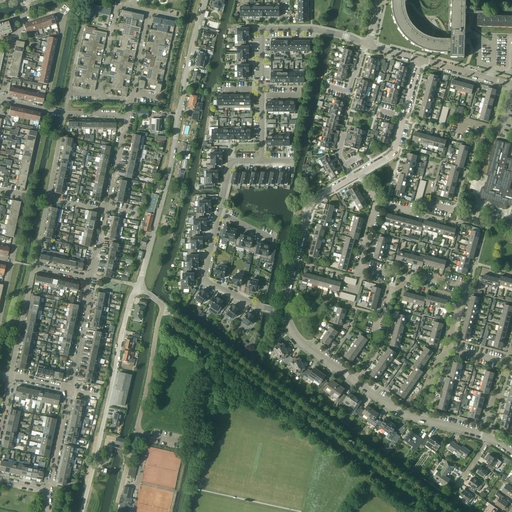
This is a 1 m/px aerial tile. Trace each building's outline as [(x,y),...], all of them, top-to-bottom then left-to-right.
[(211,0),(211,1),(214,2),(213,5),(214,5),(213,7),(219,9),(220,6),(221,4),(222,4),(223,0),(211,0)] [(308,0),(298,0),(298,11),(308,11),(308,0)] [(464,58),(465,31),(466,1),(449,0),(448,31),(451,31),(451,36),(453,36),(453,42),(450,41),(440,41),(438,41),(436,40),(434,40),(432,40),(430,39),(429,38),(425,37),(423,36),(421,35),(420,34),(418,33),(417,32),(415,30),(414,29),(413,27),(411,26),(410,24),(409,22),(408,20),(407,18),(406,16),(405,14),(405,12),(404,10),(404,8),(404,6),(404,3),(404,1),(403,0),(391,0),(392,1),(392,3),(392,5),(392,7),(392,9),(392,12),(393,14),(394,17),(394,19),(395,21),(396,24),(398,26),(399,28),(400,30),(401,32),(403,34),(404,36),(406,37),(407,39),(409,40),(411,42),(413,43),(415,45),(417,46),(419,47),(421,48),(423,49),(425,50),(428,51),(430,51),(432,52),(435,52),(437,52),(440,53),(448,53),(448,51),(451,51),(450,57),(464,58)] [(111,9),(92,5),(90,4),(87,17),(95,19),(96,13),(109,16),(111,9)] [(252,7),(240,7),(240,12),(241,12),(241,17),(252,17),(252,7)] [(263,7),(252,7),(252,17),(260,17),(263,17),(263,7)] [(273,7),(263,7),(263,17),(265,17),(273,17),(273,7)] [(132,13),(122,11),(120,16),(122,17),(123,16),(127,17),(125,24),(130,25),(132,13)] [(308,11),(298,11),(298,23),(304,23),(304,22),(308,22),(308,11)] [(143,16),(132,13),(130,25),(135,26),(136,19),(139,20),(140,21),(142,21),(143,16)] [(511,16),(482,16),(482,15),(477,15),(477,18),(474,18),(474,26),(477,26),(477,27),(511,27),(511,16)] [(164,20),(153,18),(152,23),(154,24),(155,23),(158,24),(156,31),(161,32),(164,20)] [(175,22),(164,20),(161,32),(166,33),(168,26),(171,26),(171,27),(173,28),(175,22)] [(2,23),(0,23),(0,36),(11,33),(8,22),(2,24),(2,23)] [(130,25),(125,24),(122,24),(119,23),(118,28),(120,29),(121,28),(124,29),(122,36),(127,37),(130,25)] [(132,38),(134,31),(137,32),(138,33),(139,33),(141,28),(138,27),(135,26),(130,25),(127,37),(132,38)] [(249,35),(249,29),(244,29),(244,26),(238,26),(238,29),(235,29),(235,35),(238,35),(249,35)] [(96,31),(95,30),(85,28),(82,40),(84,41),(85,38),(89,38),(88,42),(93,43),(96,31)] [(212,39),(213,33),(214,34),(214,33),(217,34),(217,32),(215,31),(208,29),(207,32),(203,31),(202,36),(204,37),(204,38),(204,39),(205,40),(206,40),(209,41),(209,38),(212,39)] [(156,31),(150,30),(149,35),(151,36),(152,35),(155,36),(154,43),(159,44),(161,32),(156,31)] [(107,33),(96,31),(93,43),(98,44),(100,36),(103,37),(104,38),(106,38),(107,33)] [(172,34),(166,33),(161,32),(159,44),(163,45),(165,38),(168,38),(169,39),(171,40),(172,34)] [(127,37),(122,36),(118,36),(116,35),(115,40),(117,41),(118,40),(121,41),(120,48),(125,49),(127,37)] [(249,41),(249,35),(238,35),(238,44),(244,44),(244,41),(249,41)] [(136,39),(132,38),(127,37),(125,49),(129,50),(131,43),(134,44),(135,45),(137,45),(138,40),(136,39)] [(88,42),(84,41),(82,40),(81,46),(83,46),(84,45),(88,46),(86,54),(91,55),(93,43),(88,42)] [(288,51),(288,41),(285,41),(285,42),(277,42),(277,51),(288,51)] [(299,51),(299,42),(291,42),(291,41),(288,41),(288,51),(299,51)] [(159,44),(154,43),(150,42),(148,42),(147,47),(149,48),(150,47),(153,48),(151,55),(156,56),(159,44)] [(311,51),(311,46),(310,46),(310,42),(299,42),(299,51),(311,51)] [(102,45),(98,44),(93,43),(91,55),(96,56),(97,48),(100,49),(101,50),(103,50),(104,45),(102,45)] [(168,46),(163,45),(159,44),(156,56),(161,57),(162,50),(166,50),(166,51),(168,52),(169,46),(168,46)] [(249,53),(249,47),(244,47),(244,44),(238,44),(238,53),(249,53)] [(125,49),(120,48),(116,48),(114,47),(113,52),(115,53),(116,52),(119,53),(117,60),(122,61),(125,49)] [(134,57),(135,52),(131,51),(129,50),(125,49),(122,61),(127,62),(127,61),(129,55),(132,56),(132,57),(134,57)] [(344,49),(343,53),(343,54),(353,57),(357,58),(357,56),(352,55),(353,52),(344,49)] [(91,55),(86,54),(82,53),(80,52),(79,58),(81,58),(82,57),(85,58),(83,66),(88,67),(91,55)] [(204,61),(205,57),(203,56),(204,54),(198,52),(197,55),(196,59),(204,61)] [(249,60),(249,53),(238,53),(238,62),(244,62),(244,60),(249,60)] [(156,56),(151,55),(147,54),(145,54),(144,59),(146,59),(147,59),(150,60),(149,67),(153,68),(156,56)] [(96,56),(91,55),(88,67),(93,68),(95,60),(98,61),(99,62),(100,62),(102,57),(100,57),(96,56)] [(161,57),(156,56),(153,68),(158,69),(160,62),(163,62),(164,63),(166,64),(167,58),(165,58),(161,57)] [(122,61),(117,60),(113,60),(111,59),(110,64),(112,65),(113,64),(116,65),(115,72),(120,73),(122,61)] [(202,69),(204,61),(196,59),(195,63),(196,63),(195,66),(198,66),(198,68),(202,69)] [(350,64),(351,61),(341,59),(340,63),(351,66),(354,67),(355,65),(350,64)] [(132,69),(133,64),(127,62),(122,61),(120,73),(124,74),(126,67),(129,68),(130,69),(132,69)] [(249,72),(249,65),(244,65),(244,62),(238,62),(238,72),(249,72)] [(88,67),(83,66),(79,65),(77,64),(76,70),(78,70),(79,69),(82,70),(81,78),(86,79),(88,67)] [(153,68),(149,67),(143,66),(142,71),(143,71),(144,71),(148,72),(147,77),(146,79),(151,80),(153,68)] [(97,69),(93,68),(88,67),(86,79),(90,80),(92,72),(95,73),(96,74),(98,74),(99,69),(97,69)] [(162,70),(158,69),(153,68),(151,80),(156,81),(157,74),(161,74),(161,75),(163,76),(164,70),(162,70)] [(198,82),(200,74),(198,74),(198,73),(203,74),(204,70),(199,69),(198,73),(193,72),(192,81),(198,82)] [(120,73),(115,72),(111,72),(109,71),(108,76),(110,77),(111,76),(114,77),(112,84),(117,85),(120,73)] [(249,78),(249,72),(238,72),(238,81),(244,81),(244,78),(249,78)] [(337,74),(336,80),(342,82),(343,79),(346,80),(347,75),(338,72),(337,74)] [(124,74),(120,73),(117,85),(122,86),(123,79),(127,80),(127,81),(129,81),(130,76),(128,75),(124,74)] [(86,79),(81,78),(77,77),(75,76),(73,86),(78,87),(78,85),(78,84),(78,82),(85,84),(86,79)] [(150,85),(151,80),(146,79),(140,78),(138,88),(143,89),(144,87),(143,86),(144,84),(150,85)] [(90,80),(86,79),(85,84),(91,85),(90,87),(90,88),(89,90),(94,91),(96,81),(95,81),(90,80)] [(160,82),(156,81),(151,80),(150,85),(156,86),(156,89),(155,89),(154,91),(160,92),(162,82),(160,82)] [(117,85),(112,84),(108,84),(106,83),(104,93),(111,94),(112,93),(110,92),(109,91),(110,89),(116,90),(117,85)] [(126,87),(122,86),(117,85),(116,90),(122,92),(122,94),(121,94),(120,96),(126,98),(128,88),(126,87)] [(198,99),(199,96),(190,94),(189,101),(196,102),(196,99),(198,99)] [(189,101),(187,108),(192,109),(192,110),(200,111),(201,108),(202,104),(196,102),(189,101)] [(329,104),(329,105),(330,105),(329,109),(332,110),(342,112),(343,108),(329,104)] [(329,109),(328,114),(331,114),(341,117),(342,117),(345,118),(346,116),(342,115),(341,115),(342,112),(332,110),(329,109)] [(339,121),(330,119),(327,118),(326,123),(329,124),(343,128),(343,126),(338,124),(339,121)] [(160,132),(161,119),(156,119),(155,125),(153,125),(153,130),(150,130),(150,132),(153,133),(153,134),(155,134),(155,133),(157,133),(157,132),(160,132)] [(326,123),(325,127),(327,128),(334,130),(335,131),(337,131),(338,128),(339,128),(342,129),(343,128),(339,127),(338,126),(329,124),(326,123)] [(334,130),(327,128),(325,127),(323,132),(334,135),(338,136),(338,134),(333,133),(334,130)] [(218,140),(218,130),(218,128),(209,128),(209,136),(212,136),(212,140),(218,140)] [(361,140),(362,136),(348,132),(348,134),(353,135),(352,138),(361,140)] [(331,142),(331,139),(322,137),(321,142),(335,145),(336,144),(331,142)] [(485,184),(484,188),(481,188),(482,188),(479,198),(486,200),(485,201),(492,203),(492,204),(499,206),(499,208),(506,210),(507,205),(511,205),(511,207),(511,209),(511,208),(511,159),(506,158),(508,152),(509,147),(510,144),(496,140),(496,141),(494,147),(493,147),(489,161),(490,162),(487,176),(488,176),(486,184),(485,183),(485,184)] [(359,150),(360,145),(346,141),(345,143),(350,144),(349,147),(359,150)] [(222,159),(222,153),(218,153),(218,150),(211,150),(211,159),(222,159)] [(321,160),(318,161),(321,167),(324,166),(332,162),(337,159),(336,158),(332,160),(331,160),(330,157),(326,159),(325,156),(320,158),(321,160)] [(222,165),(222,159),(211,159),(211,165),(207,165),(207,168),(213,168),(213,165),(222,165)] [(326,170),(335,166),(333,163),(338,161),(337,159),(332,162),(324,166),(326,170)] [(329,175),(337,170),(341,167),(341,166),(336,168),(335,166),(326,170),(329,175)] [(340,174),(338,172),(342,169),(341,167),(337,170),(329,175),(331,179),(340,174)] [(218,177),(218,171),(213,171),(213,168),(207,168),(207,177),(204,177),(218,177)] [(183,179),(185,170),(179,169),(177,178),(183,179)] [(240,186),(243,173),(243,172),(243,173),(240,173),(239,174),(234,172),(231,186),(231,185),(236,186),(236,185),(237,185),(238,184),(240,185),(240,186)] [(250,186),(253,173),(252,172),(252,173),(249,173),(249,174),(243,173),(240,186),(241,185),(245,186),(246,185),(247,185),(247,184),(250,185),(249,186),(250,186)] [(259,186),(262,173),(262,172),(262,173),(258,173),(258,174),(253,173),(250,186),(250,185),(255,186),(255,185),(256,185),(256,184),(259,185),(259,186)] [(268,186),(271,173),(271,172),(271,173),(268,173),(267,174),(262,173),(259,186),(259,185),(264,186),(264,185),(265,185),(266,184),(268,185),(268,186)] [(278,186),(281,173),(280,172),(280,173),(277,173),(277,174),(271,173),(268,186),(269,185),(273,186),(274,185),(275,185),(275,184),(278,185),(277,186),(278,186)] [(287,186),(290,173),(286,173),(286,174),(281,173),(278,186),(278,185),(283,186),(283,185),(284,185),(284,184),(287,185),(287,186)] [(218,184),(218,177),(204,177),(204,187),(213,187),(213,184),(218,184)] [(26,182),(17,180),(16,186),(23,187),(22,191),(24,192),(26,182)] [(359,192),(356,187),(348,191),(351,196),(359,192)] [(361,196),(359,192),(351,196),(354,201),(361,196)] [(151,194),(145,213),(146,213),(153,215),(158,195),(153,194),(151,194)] [(364,201),(361,196),(354,201),(357,205),(364,201)] [(19,202),(12,200),(11,205),(20,207),(22,198),(20,198),(19,202)] [(211,207),(211,201),(206,201),(206,198),(200,198),(200,207),(211,207)] [(367,206),(364,201),(357,205),(359,210),(367,206)] [(211,213),(211,207),(200,207),(200,213),(196,213),(196,216),(202,216),(202,213),(211,213)] [(153,215),(146,213),(145,213),(144,218),(143,222),(151,224),(153,215)] [(207,225),(207,219),(202,219),(202,216),(196,216),(196,225),(207,225)] [(149,232),(151,224),(143,222),(141,230),(143,230),(143,231),(149,232)] [(193,231),(192,231),(192,234),(198,234),(198,232),(207,232),(207,225),(196,225),(193,225),(193,231)] [(220,230),(219,237),(222,237),(222,240),(227,241),(228,241),(231,228),(225,227),(224,231),(220,230)] [(235,238),(237,229),(231,228),(228,241),(233,243),(233,244),(236,245),(238,239),(235,238)] [(203,244),(203,237),(198,237),(198,234),(192,234),(192,244),(203,244)] [(236,245),(235,247),(244,249),(247,236),(241,235),(240,239),(238,239),(236,245)] [(251,246),(253,238),(247,236),(244,249),(250,251),(250,252),(253,253),(254,247),(251,246)] [(261,257),(264,244),(258,243),(257,247),(254,247),(253,253),(261,255),(261,257)] [(203,250),(203,244),(192,244),(192,249),(187,249),(187,253),(194,253),(194,250),(203,250)] [(270,260),(272,251),(269,250),(270,246),(264,244),(261,257),(270,260)] [(198,262),(198,256),(194,256),(194,253),(187,253),(187,262),(198,262)] [(198,268),(198,262),(187,262),(187,268),(183,268),(183,271),(189,271),(189,268),(198,268)] [(227,277),(229,270),(226,269),(226,267),(220,266),(219,269),(217,268),(216,273),(218,273),(217,276),(218,277),(223,278),(224,278),(224,276),(227,277)] [(194,280),(194,274),(189,274),(189,271),(183,271),(183,280),(181,280),(194,280)] [(244,285),(246,278),(243,277),(243,275),(236,274),(236,277),(234,276),(232,281),(235,282),(234,285),(240,287),(240,286),(241,286),(241,284),(244,285)] [(259,289),(260,284),(258,284),(258,281),(251,279),(251,281),(248,280),(246,287),(249,288),(249,290),(250,290),(249,291),(255,292),(255,291),(256,292),(256,289),(259,289)] [(194,286),(194,280),(181,280),(181,289),(190,289),(190,286),(194,286)] [(206,297),(207,295),(207,294),(202,290),(202,291),(202,290),(200,292),(198,290),(194,296),(196,298),(195,300),(201,304),(203,301),(205,302),(207,298),(206,297)] [(221,304),(223,302),(222,302),(223,301),(218,298),(217,298),(216,300),(213,298),(209,304),(212,305),(211,307),(216,311),(218,309),(220,310),(223,306),(221,304)] [(141,319),(144,307),(135,305),(132,317),(141,319)] [(237,312),(238,310),(238,309),(233,305),(233,306),(232,306),(231,307),(229,305),(225,311),(227,313),(226,315),(232,319),(234,316),(235,317),(238,313),(237,312)] [(252,320),(254,317),(253,317),(254,316),(249,313),(248,313),(247,315),(244,313),(240,319),(243,321),(242,322),(247,326),(249,324),(251,325),(254,321),(252,320)] [(338,332),(331,327),(327,331),(334,336),(338,332)] [(334,336),(327,331),(324,336),(331,341),(334,336)] [(368,340),(360,335),(357,339),(364,344),(368,340)] [(132,350),(134,342),(136,343),(137,338),(127,336),(126,339),(126,341),(125,348),(132,350)] [(331,341),(324,336),(320,342),(322,343),(322,342),(328,345),(331,341)] [(254,337),(248,344),(246,348),(247,348),(254,346),(256,338),(254,337)] [(364,344),(357,339),(354,344),(361,349),(364,344)] [(283,349),(282,348),(285,347),(285,346),(285,344),(283,344),(283,343),(281,344),(279,344),(279,343),(277,344),(274,342),(269,349),(271,350),(272,352),(271,353),(272,354),(273,354),(274,355),(276,354),(276,355),(277,355),(278,355),(280,354),(279,354),(280,353),(280,352),(282,351),(282,350),(283,349)] [(361,349),(354,344),(351,348),(358,353),(361,349)] [(291,357),(288,355),(288,354),(289,353),(291,352),(291,351),(291,350),(291,349),(289,348),(287,349),(286,348),(285,348),(285,347),(282,348),(283,349),(282,350),(282,351),(280,352),(280,353),(279,354),(280,354),(278,355),(278,356),(277,357),(278,358),(279,359),(282,358),(282,359),(283,359),(284,360),(283,361),(286,364),(291,357)] [(433,352),(426,347),(423,352),(430,357),(433,352)] [(358,353),(351,348),(348,353),(355,358),(358,353)] [(396,353),(389,348),(385,352),(393,357),(396,353)] [(124,351),(122,361),(130,363),(134,363),(134,360),(132,359),(133,353),(124,351)] [(393,357),(385,352),(382,357),(389,362),(393,357)] [(430,357),(423,352),(419,356),(427,362),(430,357)] [(355,358),(348,353),(344,357),(352,362),(355,358)] [(427,362),(419,356),(416,361),(423,366),(427,362)] [(299,364),(299,363),(301,362),(301,361),(302,360),(301,359),(300,359),(299,358),(297,359),(297,358),(296,358),(295,357),(293,359),(291,357),(286,364),(288,365),(288,366),(288,367),(288,369),(290,369),(290,370),(292,369),(294,369),(294,370),(296,369),(296,368),(297,367),(297,366),(299,365),(298,365),(299,364)] [(389,362),(382,357),(379,361),(386,366),(389,362)] [(386,366),(379,361),(376,366),(383,371),(386,366)] [(423,366),(416,361),(413,366),(415,367),(416,367),(421,370),(423,366)] [(307,371),(305,370),(305,369),(305,368),(305,367),(307,366),(308,364),(307,363),(306,363),(305,362),(303,363),(301,362),(299,363),(299,364),(298,365),(299,365),(297,366),(297,367),(296,368),(296,369),(294,370),(293,371),(294,373),(296,373),(296,374),(298,373),(300,374),(300,375),(299,376),(302,378),(304,375),(307,371)] [(383,371),(376,366),(373,370),(380,375),(383,371)] [(423,372),(421,370),(416,367),(415,367),(413,371),(420,376),(423,372)] [(313,382),(314,380),(320,372),(314,368),(312,372),(308,369),(307,371),(304,375),(313,382)] [(380,375),(373,370),(370,375),(377,380),(380,375)] [(420,376),(413,371),(409,376),(417,381),(420,376)] [(124,406),(131,375),(120,372),(116,390),(119,390),(116,404),(124,406)] [(326,382),(323,380),(326,376),(320,372),(314,380),(320,384),(318,386),(322,388),(326,382)] [(417,381),(409,376),(406,380),(413,385),(417,381)] [(330,395),(337,384),(331,380),(329,384),(326,382),(322,388),(315,398),(318,400),(324,390),(330,395)] [(413,385),(406,380),(403,385),(410,390),(413,385)] [(344,395),(341,393),(344,389),(337,384),(330,395),(337,399),(335,401),(338,403),(338,402),(344,395)] [(410,390),(403,385),(400,389),(407,394),(410,390)] [(25,401),(26,399),(28,389),(22,388),(20,397),(19,397),(17,405),(19,405),(20,405),(21,400),(25,401)] [(407,394),(400,389),(397,394),(404,399),(407,394)] [(31,400),(30,399),(29,403),(31,404),(32,400),(36,401),(38,391),(33,390),(31,400)] [(41,402),(43,393),(38,391),(36,401),(35,405),(39,406),(40,402),(41,402)] [(41,402),(40,402),(39,406),(42,406),(43,402),(47,403),(49,394),(43,393),(41,402)] [(350,405),(355,397),(349,393),(347,397),(344,395),(338,402),(341,405),(343,402),(346,404),(347,402),(350,405)] [(52,404),(51,404),(50,408),(52,408),(53,404),(57,405),(59,396),(54,395),(52,404)] [(350,405),(349,406),(355,410),(354,412),(357,414),(361,408),(362,407),(359,405),(361,401),(355,397),(350,405)] [(85,401),(76,400),(76,399),(75,399),(74,405),(83,407),(83,408),(87,409),(87,407),(84,406),(85,401)] [(368,418),(373,410),(367,406),(364,411),(361,408),(357,414),(361,417),(364,415),(368,418)] [(511,417),(511,414),(511,411),(505,409),(503,415),(511,417)] [(82,412),(73,410),(72,415),(81,418),(81,419),(85,420),(85,417),(81,416),(82,412)] [(375,419),(379,414),(373,410),(368,418),(372,420),(371,424),(375,427),(379,421),(375,419)] [(119,426),(122,415),(114,413),(112,425),(119,426)] [(19,416),(9,414),(8,420),(17,422),(17,424),(21,425),(22,422),(18,421),(19,416)] [(385,431),(391,422),(385,418),(382,423),(379,421),(375,427),(374,428),(377,430),(378,430),(382,429),(385,431)] [(80,423),(71,421),(69,426),(79,428),(79,429),(82,430),(83,428),(79,427),(80,423)] [(508,429),(510,423),(502,421),(500,427),(508,429)] [(45,422),(44,427),(44,428),(54,430),(55,424),(45,422)] [(397,433),(394,431),(397,426),(391,422),(385,431),(388,434),(389,437),(388,438),(392,440),(397,433)] [(15,432),(16,428),(7,426),(6,431),(15,433),(15,434),(17,435),(19,435),(19,433),(15,432)] [(54,430),(44,428),(44,427),(41,426),(40,429),(44,429),(43,433),(52,435),(54,430)] [(78,433),(68,431),(67,437),(77,439),(76,440),(80,441),(81,438),(77,437),(78,433)] [(417,441),(420,437),(410,431),(404,440),(408,443),(410,441),(412,442),(412,443),(415,444),(412,449),(415,451),(420,443),(417,441)] [(14,438),(5,436),(4,442),(13,444),(13,445),(16,446),(17,443),(13,442),(14,438)] [(435,452),(442,443),(441,444),(434,439),(435,438),(435,439),(432,436),(429,440),(426,438),(427,436),(420,445),(424,447),(425,446),(428,448),(430,446),(433,448),(432,450),(435,452)] [(51,441),(42,439),(42,438),(38,437),(38,439),(42,440),(41,444),(50,446),(51,441)] [(470,452),(463,447),(462,449),(452,442),(447,449),(452,452),(453,450),(455,451),(454,451),(455,452),(457,453),(456,455),(459,457),(461,456),(465,459),(470,452)] [(49,451),(40,449),(40,448),(36,447),(35,450),(39,450),(38,455),(47,457),(48,457),(49,451)] [(74,452),(64,450),(63,456),(72,458),(72,460),(76,460),(76,458),(73,457),(74,452)] [(496,469),(501,462),(497,459),(496,461),(494,459),(494,458),(488,454),(484,460),(488,463),(486,467),(487,468),(492,471),(495,468),(496,469)] [(0,464),(0,470),(4,472),(6,462),(8,462),(8,459),(6,458),(5,462),(1,461),(0,464)] [(16,464),(12,463),(10,473),(15,474),(17,465),(18,465),(19,461),(16,460),(16,464)] [(445,476),(448,471),(450,472),(454,466),(446,461),(443,466),(444,467),(440,472),(438,471),(433,477),(446,486),(450,479),(445,476)] [(71,464),(62,462),(61,467),(70,469),(70,470),(74,471),(74,469),(70,468),(71,464)] [(26,467),(22,466),(20,475),(25,476),(27,467),(29,467),(29,463),(27,463),(26,467)] [(36,478),(38,469),(39,469),(40,465),(38,465),(37,469),(33,468),(31,477),(36,478)] [(494,472),(492,471),(487,468),(485,470),(480,467),(476,472),(483,478),(485,474),(490,478),(494,472)] [(69,474),(59,472),(58,477),(68,479),(67,481),(71,482),(72,479),(68,478),(69,474)] [(478,491),(484,483),(478,478),(476,480),(472,477),(468,484),(478,491)] [(511,497),(511,488),(511,487),(511,485),(505,480),(504,483),(506,485),(501,491),(511,498),(511,497)] [(128,507),(130,499),(131,499),(131,498),(130,498),(133,489),(124,487),(122,496),(120,496),(118,505),(120,505),(118,511),(127,511),(128,507),(129,507),(128,507)] [(475,498),(478,495),(470,490),(468,492),(464,489),(459,496),(465,500),(465,501),(465,502),(465,501),(470,505),(475,498)] [(499,497),(495,504),(499,507),(503,510),(508,503),(504,500),(506,498),(497,492),(495,495),(499,497)]
